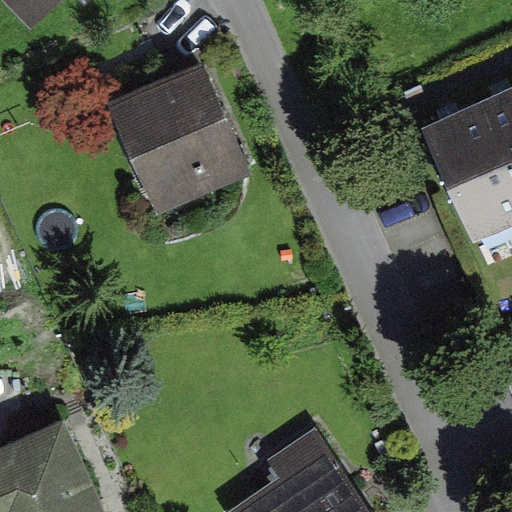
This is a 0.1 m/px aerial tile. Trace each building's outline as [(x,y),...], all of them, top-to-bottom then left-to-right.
[(19,0),(39,19),(59,0),(19,0)] [(262,163),(215,53),(117,95),(165,205),(262,163)] [(511,79),(433,114),(484,231),(511,218),(511,79)] [(116,511),(76,411),(0,441),(0,511),(116,511)] [(383,511),(321,423),(272,457),(284,474),(234,509),(236,511),(383,511)]
